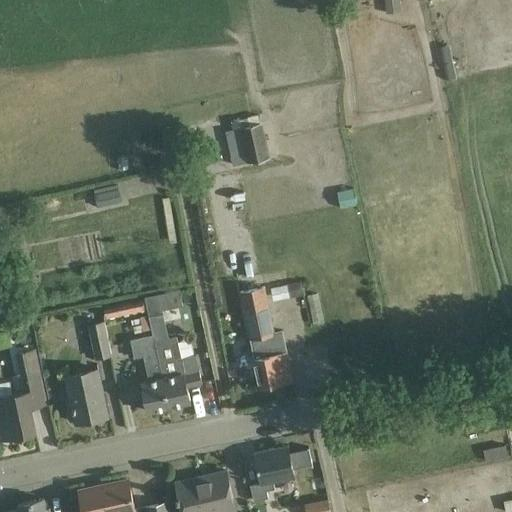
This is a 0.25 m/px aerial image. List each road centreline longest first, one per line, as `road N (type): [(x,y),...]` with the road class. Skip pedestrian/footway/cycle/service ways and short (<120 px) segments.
road 1 (unclassified): [(0,482),(321,413)]
road 2 (unclassified): [(321,413),(511,372)]
